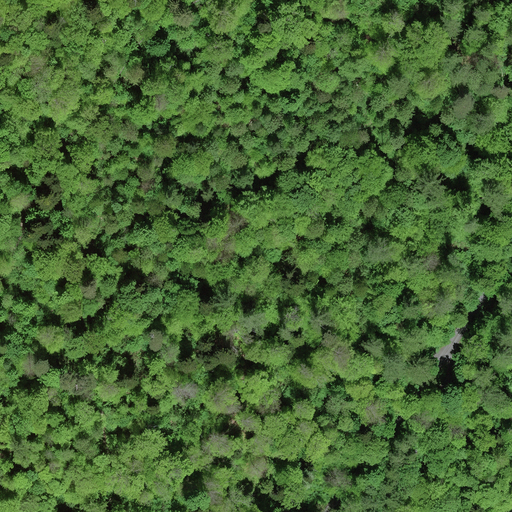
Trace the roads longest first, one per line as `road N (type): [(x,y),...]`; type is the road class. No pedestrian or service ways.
road 1 (unclassified): [(511,258),(327,511)]
road 2 (track): [(197,0),(148,31),(55,153)]
road 3 (track): [(401,511),(409,466),(450,374),(444,355)]
road 4 (track): [(55,153),(0,274)]
